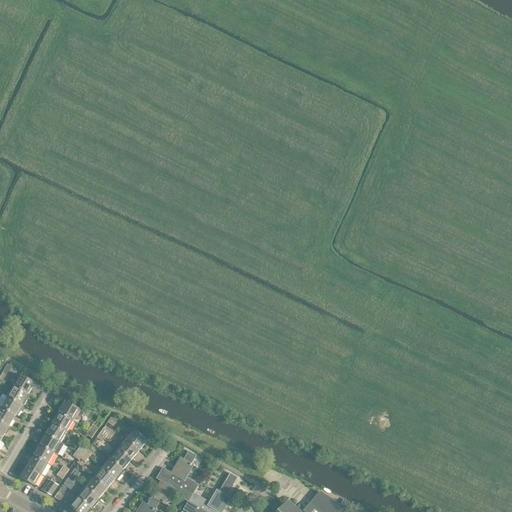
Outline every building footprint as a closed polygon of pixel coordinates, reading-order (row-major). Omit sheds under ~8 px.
[(3,372),(0,376),(0,377),(6,381),(9,376),(3,372)] [(20,375),(14,386),(28,394),(35,383),(20,375)] [(22,404),(24,405),(26,401),(24,400),(28,394),(14,386),(8,396),(22,405),(22,404)] [(8,396),(1,407),(15,416),(17,416),(20,412),(19,410),(22,405),(8,396)] [(59,412),(73,421),(77,423),(84,412),(65,401),(59,412)] [(1,407),(0,409),(0,421),(9,426),(15,416),(1,407)] [(59,412),(53,423),(67,432),(73,421),(59,412)] [(107,422),(113,426),(118,420),(111,418),(107,422)] [(0,421),(0,435),(2,437),(3,437),(5,438),(7,433),(6,432),(9,426),(0,421)] [(53,423),(46,434),(60,442),(67,432),(53,423)] [(93,424),(89,430),(94,434),(98,428),(93,424)] [(103,428),(100,433),(105,437),(109,432),(103,428)] [(94,434),(89,430),(86,434),(91,438),(94,434)] [(135,430),(127,440),(139,450),(148,440),(135,430)] [(105,437),(100,433),(97,437),(102,441),(105,437)] [(40,445),(54,453),(57,455),(64,444),(60,442),(46,434),(44,434),(41,438),(43,440),(40,445)] [(127,440),(119,449),(131,460),(139,450),(127,440)] [(40,445),(33,456),(48,464),(54,453),(40,445)] [(80,446),(76,452),(81,456),(83,453),(85,450),(80,446)] [(108,457),(111,459),(123,469),(131,460),(119,449),(116,447),(108,457)] [(86,448),(85,450),(83,453),(89,457),(92,452),(86,448)] [(168,478),(193,493),(194,493),(198,485),(187,478),(194,465),(191,464),(196,456),(188,451),(184,459),(180,457),(182,459),(173,474),(171,472),(171,473),(173,474),(170,479),(168,478)] [(78,460),(80,458),(81,456),(76,452),(73,456),(78,460)] [(81,456),(80,458),(85,462),(89,457),(83,453),(81,456)] [(33,456),(27,466),(41,475),(48,464),(33,456)] [(111,459),(103,468),(115,479),(117,480),(121,475),(119,474),(123,469),(111,459)] [(63,465),(59,471),(65,475),(69,469),(63,465)] [(27,466),(27,467),(25,466),(22,471),(24,472),(21,477),(35,486),(41,475),(27,466)] [(103,468),(95,478),(107,488),(115,479),(103,468)] [(74,469),(70,474),(76,478),(80,473),(74,469)] [(76,478),(70,474),(67,479),(73,483),(76,478)] [(95,478),(87,487),(99,498),(107,488),(95,478)] [(152,497),(150,501),(157,505),(159,501),(165,505),(172,492),(188,501),(193,493),(168,478),(165,483),(161,480),(160,481),(162,482),(153,497),(151,496),(152,497)] [(51,480),(44,491),(51,495),(58,485),(51,480)] [(209,502),(194,493),(193,493),(188,501),(194,504),(206,511),(216,511),(217,511),(219,511),(228,497),(230,498),(227,496),(233,485),(225,481),(219,491),(217,490),(209,502)] [(87,487),(78,497),(91,508),(92,507),(93,508),(97,503),(96,502),(99,498),(87,487)] [(54,497),(60,501),(64,496),(58,492),(54,497)] [(344,511),(348,508),(347,508),(340,504),(319,492),(301,511),(299,511),(287,502),(290,499),(289,498),(276,511),(344,511)] [(91,508),(78,497),(70,507),(76,511),(88,511),(91,508)] [(343,498),(340,504),(347,508),(350,502),(343,498)] [(154,511),(156,510),(155,509),(157,505),(150,501),(147,505),(142,502),(144,503),(139,511),(154,511)] [(206,511),(194,504),(188,501),(183,510),(186,511),(206,511)]
